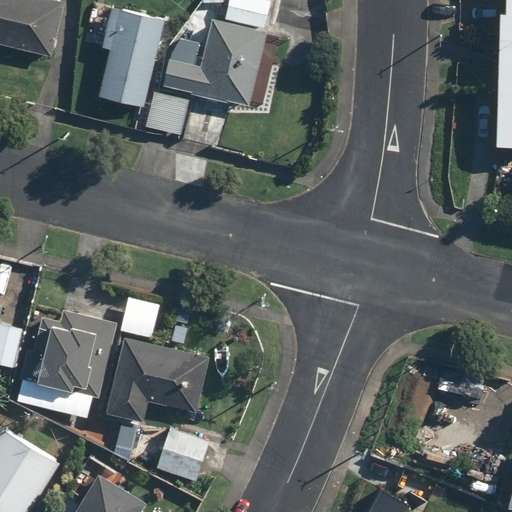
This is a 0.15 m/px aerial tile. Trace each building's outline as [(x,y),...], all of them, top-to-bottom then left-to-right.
[(66,1),(63,0),(0,0),(0,43),(52,56),(66,1)] [(263,28),(269,0),(229,0),(225,18),(263,28)] [(511,0),(509,0),(509,10),(504,10),(501,141),(511,141),(511,0)] [(99,96),(145,106),(165,19),(119,8),(99,96)] [(170,57),(163,84),(249,105),(268,30),(213,17),(201,65),(170,57)] [(48,303),(29,371),(100,390),(118,322),(48,303)] [(0,321),(0,322),(0,360),(16,364),(25,327),(0,321)] [(147,415),(151,398),(193,409),(207,355),(164,344),(128,335),(114,389),(115,389),(111,406),(147,415)] [(147,424),(124,418),(116,446),(138,453),(147,424)] [(7,425),(0,436),(0,505),(11,511),(29,511),(62,460),(7,425)] [(171,426),(157,465),(198,479),(211,439),(171,426)] [(146,511),(152,502),(99,470),(73,511),(146,511)] [(404,511),(408,505),(380,490),(367,511),(404,511)]
